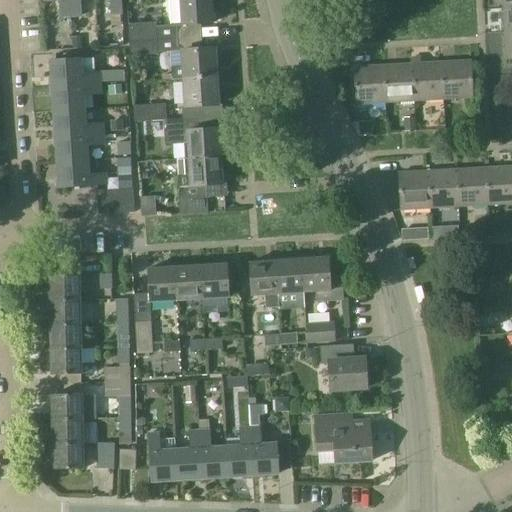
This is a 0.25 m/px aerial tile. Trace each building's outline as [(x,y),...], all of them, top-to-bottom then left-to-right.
[(71,17),(69,0),(43,0),(44,1),(58,0),(59,0),(61,17),(71,17)] [(79,0),(69,0),(71,17),(81,16),(79,0)] [(108,0),(109,14),(121,13),(119,0),(108,0)] [(212,23),(211,0),(180,0),(182,25),(212,23)] [(157,39),(177,38),(177,24),(156,25),(156,22),(128,24),(129,41),(157,39)] [(170,52),(178,52),(177,38),(157,39),(129,41),(130,57),(158,55),(158,53),(170,52)] [(172,79),(184,78),(216,76),(214,48),(183,50),(183,66),(171,66),(172,79)] [(53,87),(99,84),(98,74),(80,75),(79,59),(51,61),(53,87)] [(442,63),(444,100),(473,98),(471,61),(442,63)] [(415,102),(444,100),(442,63),(413,64),(415,102)] [(387,103),(415,102),(413,64),(385,66),(387,103)] [(387,103),(385,66),(355,68),(357,105),(387,103)] [(218,104),(216,76),(184,78),(186,106),(218,104)] [(99,94),(99,84),(53,87),(54,112),(83,110),(82,95),(99,94)] [(134,122),(165,120),(166,120),(166,119),(165,104),(133,106),(134,122)] [(83,125),(83,110),(54,112),(55,137),(102,134),(101,124),(83,125)] [(186,142),(187,158),(221,156),(219,128),(202,129),(201,117),(166,119),(166,120),(165,120),(166,143),(186,142)] [(102,144),(102,134),(55,137),(57,162),(85,160),(84,145),(102,144)] [(177,199),(206,197),(205,185),(223,184),(221,156),(187,158),(175,159),(176,175),(177,199)] [(86,175),(85,160),(57,162),(58,188),(104,186),(104,174),(86,175)] [(511,167),(486,169),(488,206),(511,205),(511,167)] [(486,169),(457,170),(459,208),(488,206),(486,169)] [(457,170),(429,172),(430,209),(459,208),(457,170)] [(430,209),(429,172),(399,173),(401,211),(430,209)] [(121,189),(122,213),(135,213),(133,188),(121,189)] [(121,189),(109,190),(110,214),(122,213),(121,189)] [(98,215),(110,214),(109,190),(96,191),(98,215)] [(429,224),(415,224),(415,217),(402,218),(402,239),(430,238),(429,224)] [(304,293),(315,293),(326,292),(327,302),(344,301),(342,276),(328,277),(327,258),(302,259),(304,293)] [(278,295),(304,293),(302,259),(275,261),(278,295)] [(278,295),(275,261),(249,263),(251,297),(266,296),(266,306),(278,305),(278,295)] [(227,264),(200,266),(202,300),(229,298),(227,264)] [(176,301),(202,300),(200,266),(174,267),(176,301)] [(176,301),(174,267),(148,269),(150,303),(176,301)] [(99,275),(100,290),(112,290),(112,274),(99,275)] [(50,301),(80,300),(80,276),(50,276),(50,301)] [(116,314),(129,314),(129,299),(115,300),(116,314)] [(50,301),(50,326),(81,325),(80,300),(50,301)] [(153,354),(151,321),(135,323),(136,355),(153,354)] [(332,323),(305,325),(307,343),(334,342),(332,323)] [(116,325),(117,339),(130,339),(129,324),(116,325)] [(50,326),(51,351),(81,350),(81,325),(50,326)] [(265,346),(297,344),(296,333),(264,335),(265,346)] [(189,351),(221,349),(220,338),(188,341),(189,351)] [(163,353),(179,352),(178,341),(162,342),(163,353)] [(364,359),(353,359),(352,344),(319,346),(320,364),(328,364),(329,390),(366,388),(364,359)] [(117,364),(130,364),(130,349),(117,349),(117,364)] [(81,350),(51,351),(51,375),(91,375),(91,363),(81,364),(81,350)] [(104,367),(105,382),(130,382),(130,367),(104,367)] [(131,419),(130,382),(105,382),(105,398),(118,397),(119,419),(131,419)] [(52,420),(83,420),(95,420),(94,395),(82,395),(52,395),(52,420)] [(131,419),(119,419),(119,434),(132,433),(131,419)] [(52,420),(53,445),(83,445),(83,420),(52,420)] [(351,422),(315,424),(317,451),(318,451),(334,450),(335,463),(370,461),(369,434),(368,421),(351,422)] [(240,446),(225,447),(227,477),(251,476),(248,428),(239,429),(240,446)] [(248,428),(251,476),(277,474),(275,444),(259,445),(258,428),(248,428)] [(190,449),(175,450),(177,480),(202,479),(199,431),(189,432),(190,449)] [(199,431),(202,479),(227,477),(225,447),(210,448),(209,431),(199,431)] [(177,480),(175,450),(160,451),(159,434),(148,434),(151,482),(177,480)] [(114,469),(115,444),(96,444),(96,469),(114,469)] [(83,445),(53,445),(53,470),(84,469),(83,445)] [(136,470),(136,450),(119,450),(119,470),(136,470)]
